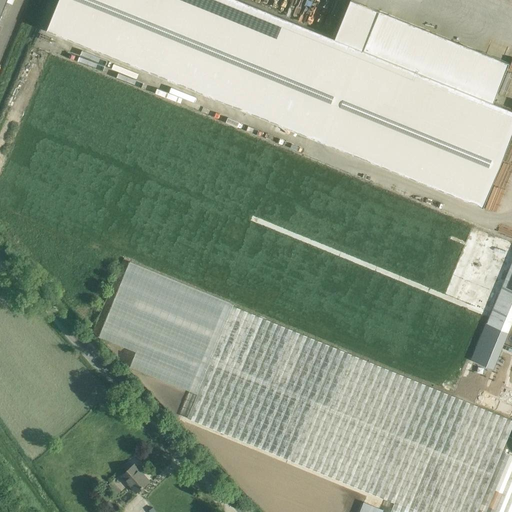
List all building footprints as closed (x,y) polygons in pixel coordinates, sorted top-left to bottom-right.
[(0,0),(0,14),(5,2),(12,4),(13,0),(0,0)] [(351,0),(336,37),(242,0),(59,0),(48,30),(327,144),(482,207),(511,134),(511,109),(365,49),(380,11),(351,0)] [(288,128),(277,124),(274,132),(284,136),(288,128)] [(493,368),(508,332),(511,322),(511,260),(471,359),(493,368)] [(197,393),(233,306),(130,262),(100,338),(136,351),(130,367),(180,387),(197,393)] [(187,417),(395,503),(418,511),(511,511),(511,454),(503,451),(511,428),(511,419),(426,384),(233,306),(197,393),(187,417)] [(502,386),(494,407),(502,410),(511,389),(502,386)] [(135,463),(121,475),(136,493),(150,481),(135,463)] [(418,511),(395,503),(391,511),(418,511)]
